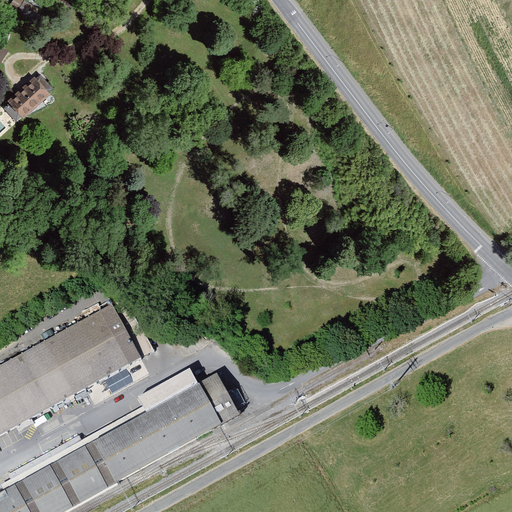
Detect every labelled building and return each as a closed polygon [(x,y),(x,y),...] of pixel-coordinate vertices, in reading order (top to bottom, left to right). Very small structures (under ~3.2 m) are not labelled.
[(27,0),(12,0),(10,5),(33,19),(40,7),(27,0)] [(0,61),(1,62),(9,49),(0,43),(0,61)] [(37,74),(8,99),(11,102),(4,108),(16,120),(22,115),(25,119),(54,92),(37,74)] [(113,301),(0,363),(0,433),(143,354),(113,301)] [(220,372),(0,494),(0,511),(63,511),(242,413),(220,372)]
